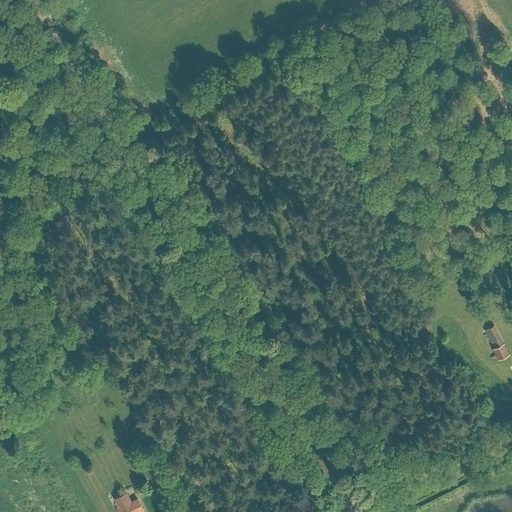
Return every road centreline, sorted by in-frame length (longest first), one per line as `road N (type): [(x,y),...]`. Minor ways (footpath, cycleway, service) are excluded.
road 1 (track): [(30,0),(353,511)]
road 2 (tertiary): [(511,433),(357,511)]
road 3 (track): [(511,455),(401,511)]
